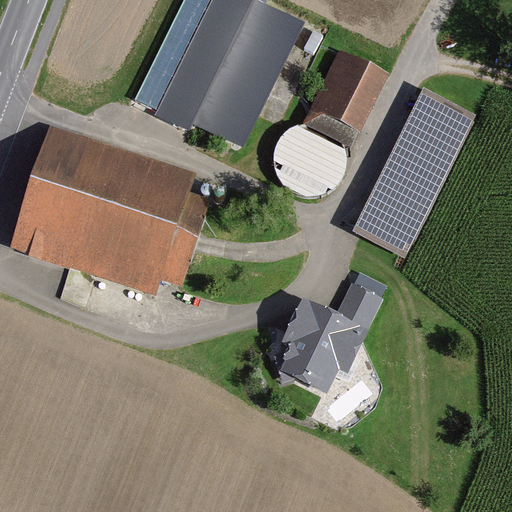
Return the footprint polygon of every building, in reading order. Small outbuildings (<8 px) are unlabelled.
[(310,25),(258,0),(221,0),(167,115),(248,154),(310,25)] [(389,80),(344,58),(311,126),(356,148),(389,80)] [(474,120),(428,98),(362,237),(407,259),(474,120)] [(204,183),(56,137),(22,245),(171,291),(204,183)] [(345,325),(311,310),(281,377),(344,406),(389,304),(360,291),(345,325)]
